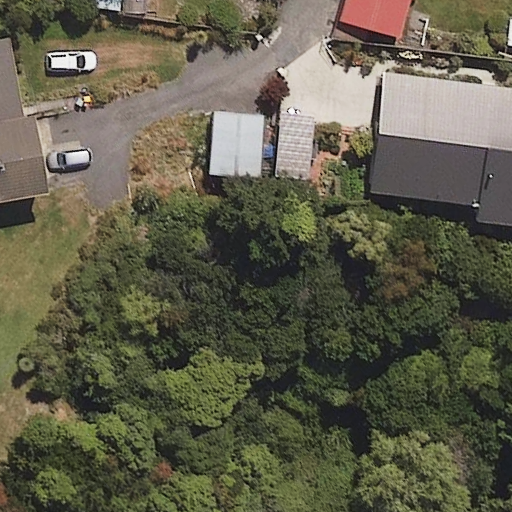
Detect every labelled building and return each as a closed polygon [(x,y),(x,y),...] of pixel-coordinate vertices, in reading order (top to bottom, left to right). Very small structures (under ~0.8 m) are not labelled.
[(367,33),(393,41),(405,0),(343,0),(332,37),(363,46),(367,33)] [(42,118),(27,122),(10,40),(0,42),(0,200),(57,188),(42,118)] [(511,91),(380,76),(366,195),(471,207),(469,225),(511,229),(511,91)] [(207,178),(255,180),(258,118),(209,116),(207,178)] [(304,182),(309,119),(276,116),(271,179),(304,182)]
